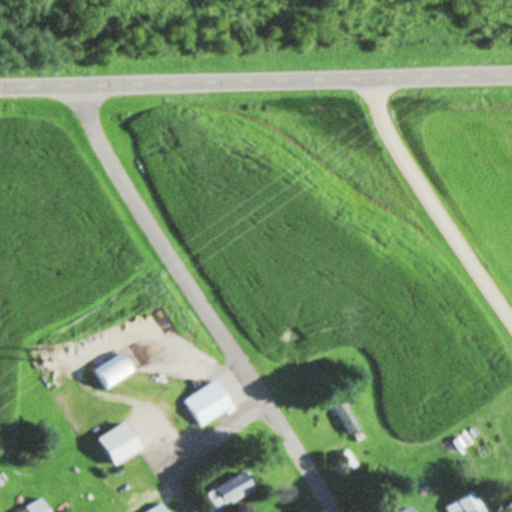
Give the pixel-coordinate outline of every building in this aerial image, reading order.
[(91,372),(103,391),(131,374),(119,355),(91,372)] [(196,429),(228,409),(211,383),(179,403),(196,429)] [(357,430),(338,396),(327,402),(346,436),(357,430)] [(137,450),(119,423),(93,441),(111,468),(137,450)] [(344,473),(353,468),(344,453),(335,459),(344,473)] [(195,499),(202,511),(214,511),(250,492),(240,474),(195,499)] [(45,511),(39,500),(23,509),(24,511),(45,511)]
